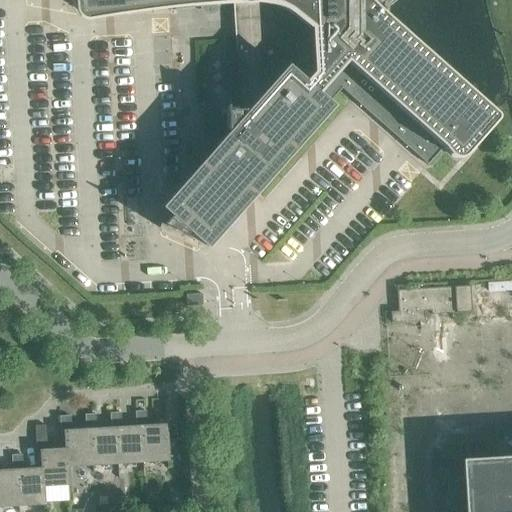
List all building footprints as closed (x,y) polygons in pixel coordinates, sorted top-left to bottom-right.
[(69,0),(70,2),(75,14),(75,16),(76,17),(77,19),(79,20),(80,20),(81,21),(83,22),(85,22),(86,22),(127,16),(158,11),(173,10),(173,11),(201,7),(202,8),(202,9),(203,10),(203,11),(204,12),(207,13),(208,13),(209,13),(211,13),(212,13),(213,12),(214,11),(215,10),(216,9),(216,8),(216,7),(216,6),(232,4),(234,46),(228,46),(231,104),(237,104),(238,112),(227,113),(227,111),(225,111),(226,135),(228,136),(228,137),(229,138),(175,200),(173,198),(163,209),(171,216),(160,228),(160,227),(159,229),(184,240),(185,238),(184,238),(189,232),(206,247),(216,236),(214,234),(324,110),(326,112),(330,108),(326,106),(341,89),(427,166),(442,148),(448,156),(449,157),(451,158),(454,159),(456,159),(458,159),(461,159),(463,157),(465,156),(495,122),(496,121),(496,120),(496,119),(496,118),(495,117),(495,116),(492,113),(378,12),(384,10),(392,5),(396,0),(69,0)] [(468,287),(396,291),(396,302),(397,312),(390,312),(391,324),(423,322),(422,311),(429,311),(429,316),(470,313),(468,287)] [(185,295),(185,306),(202,306),(201,294),(185,295)] [(134,412),(135,427),(139,427),(141,463),(167,461),(165,426),(145,427),(145,412),(134,412)] [(109,414),(110,429),(114,429),(116,464),(141,463),(139,427),(135,427),(120,428),(119,413),(109,414)] [(84,415),(85,431),(89,430),(91,466),(116,464),(114,429),(110,429),(95,430),(94,415),(84,415)] [(63,432),(64,450),(65,450),(66,467),(67,467),(91,466),(89,430),(85,431),(70,431),(69,416),(59,417),(60,432),(63,432)] [(44,426),(34,427),(35,436),(45,436),(44,426)] [(39,452),(40,469),(41,469),(42,487),(43,487),(68,485),(67,467),(66,467),(65,450),(64,450),(46,451),(45,436),(35,436),(35,452),(39,452)] [(10,456),(11,471),(16,471),(18,507),(44,505),(43,487),(42,487),(41,469),(40,469),(22,471),(21,455),(10,456)] [(511,511),(511,456),(467,459),(470,511),(511,511)] [(0,507),(18,507),(16,471),(11,471),(0,471),(0,507)]
